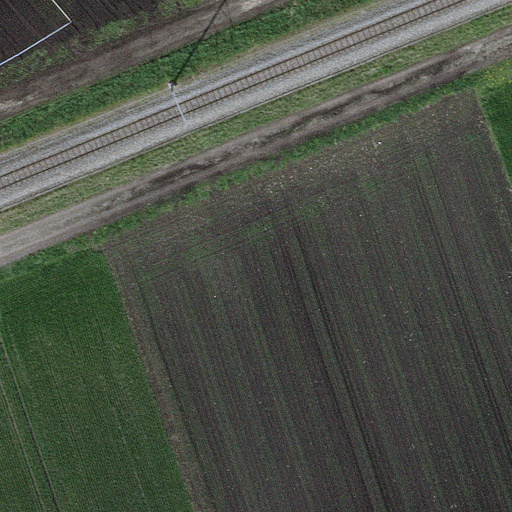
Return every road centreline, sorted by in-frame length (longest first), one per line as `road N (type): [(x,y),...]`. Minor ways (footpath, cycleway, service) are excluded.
road 1 (track): [(0,251),(511,43)]
road 2 (track): [(0,110),(268,0)]
